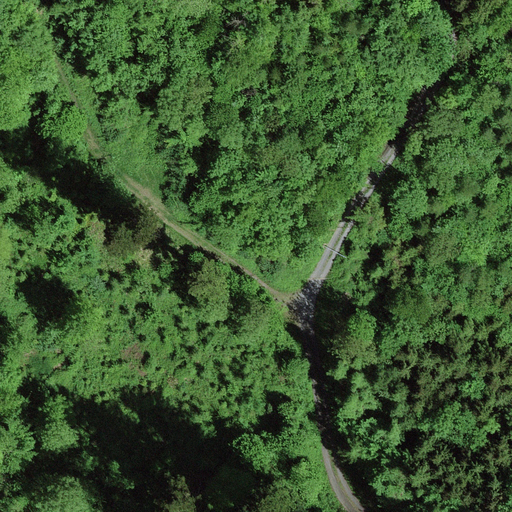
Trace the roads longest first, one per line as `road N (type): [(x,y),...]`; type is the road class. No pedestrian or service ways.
road 1 (track): [(309,310),(131,184),(0,4)]
road 2 (track): [(453,0),(459,13),(437,78),(334,251),(309,310)]
road 3 (track): [(309,310),(350,511)]
